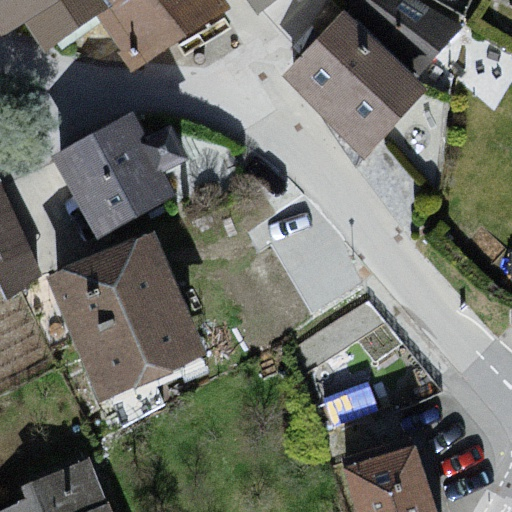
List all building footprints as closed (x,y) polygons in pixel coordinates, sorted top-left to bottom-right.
[(0,0),(36,50),(92,10),(147,86),(228,29),(207,0),(0,0)] [(380,0),(364,0),(291,76),(373,156),(455,72),(380,0)] [(150,105),(80,141),(115,209),(185,173),(150,105)] [(0,287),(29,275),(0,205),(0,287)] [(164,209),(41,263),(107,410),(230,356),(164,209)] [(462,511),(420,420),(338,458),(363,511),(462,511)] [(120,511),(96,457),(0,499),(0,511),(120,511)]
